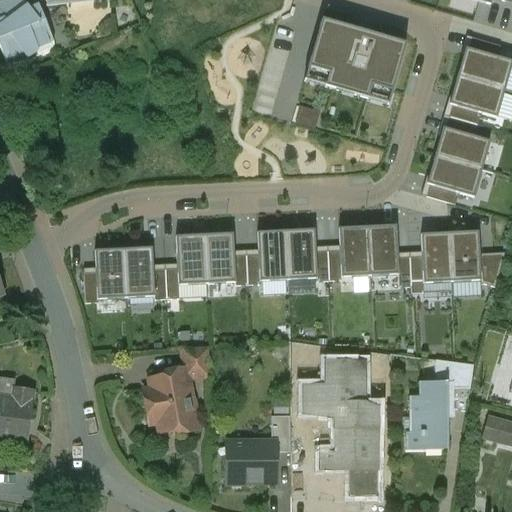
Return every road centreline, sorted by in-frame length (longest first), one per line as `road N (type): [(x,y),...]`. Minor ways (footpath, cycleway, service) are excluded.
road 1 (residential): [(30,241),(161,203),(374,190)]
road 2 (residential): [(58,495),(75,416),(67,343),(30,241)]
road 3 (residential): [(374,190),(392,175),(437,26)]
